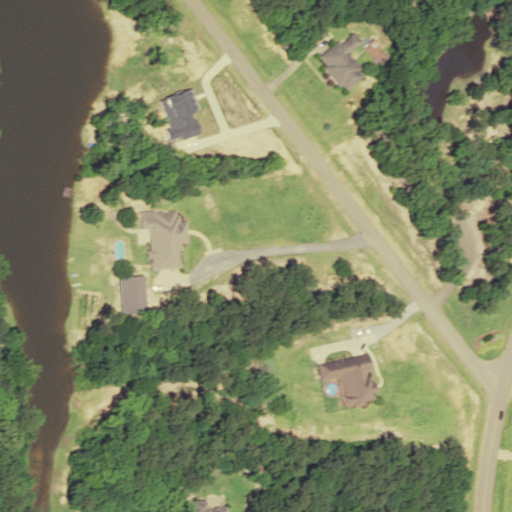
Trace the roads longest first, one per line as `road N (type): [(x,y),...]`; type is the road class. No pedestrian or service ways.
road 1 (residential): [(499,386),(391,263),(190,0)]
road 2 (residential): [(485,511),(499,386),(511,352)]
